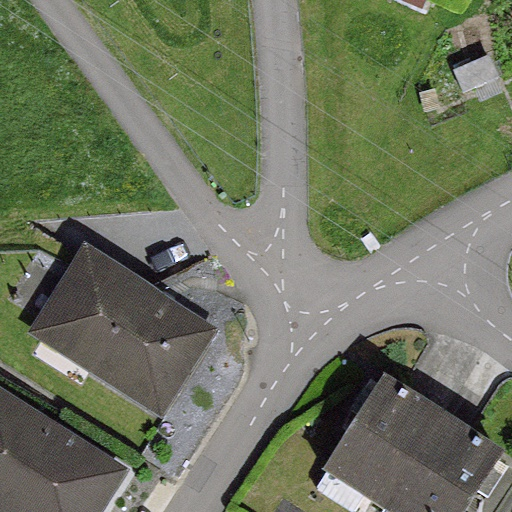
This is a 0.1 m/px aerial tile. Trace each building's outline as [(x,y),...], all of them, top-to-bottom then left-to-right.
[(483,59),(449,74),(458,95),(492,80),(483,59)] [(86,366),(154,409),(200,335),(82,260),(56,301),(50,302),(39,320),(42,334),(60,345),(72,343),(93,356),(86,366)] [(344,511),(351,511),(366,489),(385,501),(436,421),(379,384),(321,475),(323,477),(313,492),(344,511)] [(0,509),(4,511),(87,511),(110,476),(15,415),(13,409),(0,399),(0,509)] [(460,511),(494,459),(436,421),(385,501),(403,511),(460,511)]
